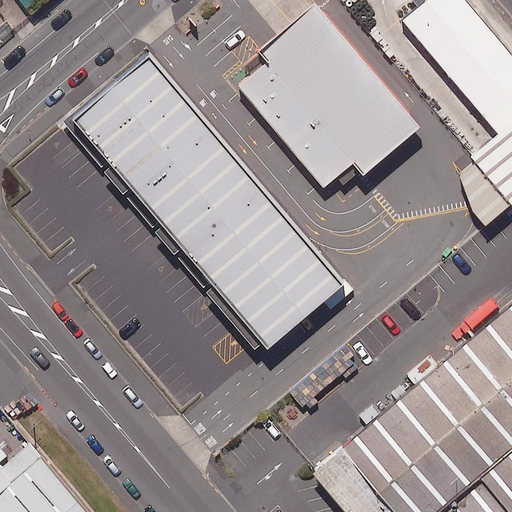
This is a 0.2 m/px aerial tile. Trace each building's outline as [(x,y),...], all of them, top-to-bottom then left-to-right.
[(421,118),(321,0),(314,0),(263,43),(271,53),(241,78),(328,182),(357,157),(364,166),(421,118)] [(511,38),(479,0),(419,0),(404,14),(500,129),(472,153),(511,200),(511,38)] [(143,44),(57,116),(251,344),(259,337),(262,341),(340,275),(143,44)] [(511,306),(310,473),(342,511),(422,511),(511,438),(511,306)] [(511,511),(511,438),(422,511),(511,511)] [(0,511),(94,511),(34,443),(7,466),(0,458),(0,511)]
